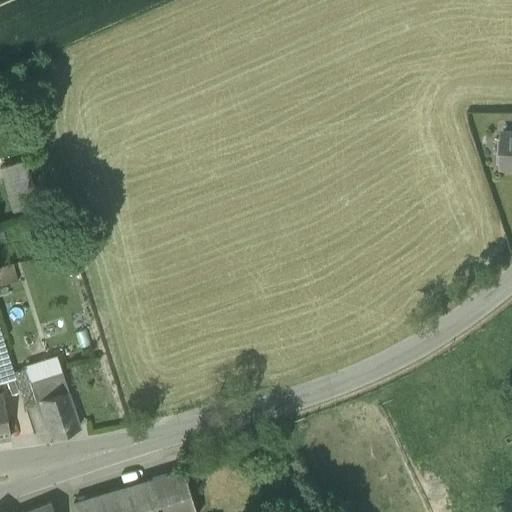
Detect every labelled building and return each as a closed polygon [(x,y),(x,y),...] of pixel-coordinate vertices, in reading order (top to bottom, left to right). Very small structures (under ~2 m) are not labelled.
[(502,169),(511,169),(511,132),(504,132),(502,169)] [(0,166),(0,167),(12,211),(38,204),(26,160),(0,166)] [(13,263),(0,266),(0,286),(18,282),(13,263)] [(0,367),(3,376),(13,372),(3,338),(0,338),(0,367)] [(28,368),(32,381),(46,376),(62,371),(57,356),(27,366),(28,368)] [(16,372),(20,386),(31,383),(31,382),(32,381),(28,368),(16,372)] [(37,401),(39,400),(69,390),(62,371),(46,376),(32,381),(31,382),(31,383),(37,401)] [(37,401),(31,383),(20,386),(26,408),(38,404),(37,401)] [(80,425),(69,390),(39,400),(51,435),(80,425)] [(0,439),(12,437),(4,392),(0,393),(0,439)] [(196,511),(183,470),(154,479),(163,511),(196,511)] [(75,503),(77,511),(163,511),(154,479),(75,503)] [(54,511),(51,501),(23,511),(54,511)]
